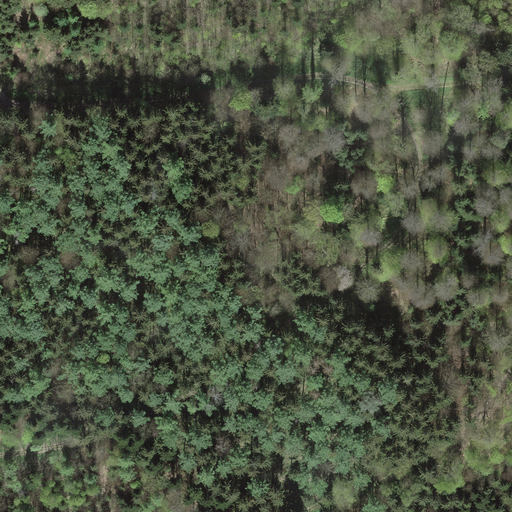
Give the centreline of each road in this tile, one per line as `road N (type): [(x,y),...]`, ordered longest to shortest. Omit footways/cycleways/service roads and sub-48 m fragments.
road 1 (track): [(385,96),(409,131),(418,173),(408,213),(383,247),(172,402),(87,439),(0,455)]
road 2 (track): [(0,105),(151,99),(322,76),(385,96)]
road 3 (track): [(511,363),(436,451),(308,511)]
road 4 (track): [(385,96),(511,74)]
